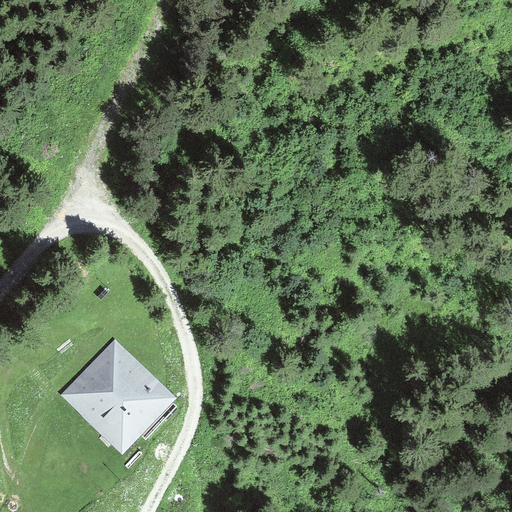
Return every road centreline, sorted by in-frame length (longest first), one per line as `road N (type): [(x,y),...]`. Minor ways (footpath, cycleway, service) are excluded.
road 1 (track): [(147,511),(195,404),(183,324),(165,281),(86,196),(0,294)]
road 2 (track): [(165,0),(103,135),(86,196)]
